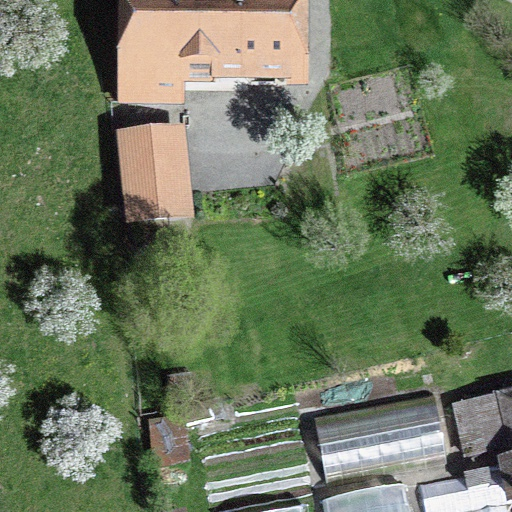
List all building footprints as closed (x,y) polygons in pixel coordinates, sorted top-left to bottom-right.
[(120,80),(119,103),(183,104),(184,67),(291,68),(291,0),(134,0),(134,80),(120,80)] [(179,136),(124,141),(131,221),(186,216),(179,136)] [(433,393),(314,415),(327,486),(446,464),(433,393)] [(511,395),(457,404),(465,454),(511,447),(511,395)] [(511,468),(420,486),(425,511),(507,511),(507,506),(511,505),(511,468)] [(408,511),(404,488),(323,503),(324,511),(408,511)] [(254,511),(307,511),(306,503),(254,511)]
